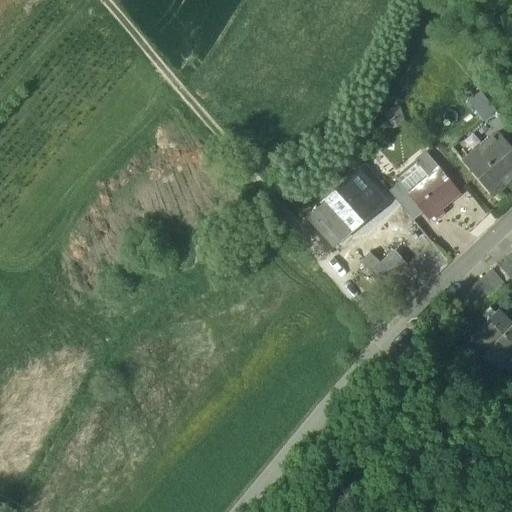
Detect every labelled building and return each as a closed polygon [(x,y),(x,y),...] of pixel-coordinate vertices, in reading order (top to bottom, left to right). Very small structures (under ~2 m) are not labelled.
[(466,166),(492,196),(511,179),(511,150),(498,133),(475,152),(478,155),(466,166)] [(420,167),(400,184),(407,193),(408,192),(408,193),(428,177),(438,168),(425,153),(415,161),(420,167)] [(423,213),(429,220),(434,215),(437,219),(443,214),(440,211),(459,195),(438,168),(428,177),(408,193),(408,192),(407,193),(423,213)] [(355,173),(331,196),(358,226),(383,204),(355,173)] [(390,192),(398,201),(407,193),(400,184),(390,192)] [(398,201),(414,221),(423,213),(407,193),(398,201)] [(334,247),(358,226),(331,196),(307,217),(334,247)] [(393,279),(410,297),(447,262),(432,243),(393,279)] [(380,261),(373,251),(362,260),(381,285),(408,264),(396,248),(380,261)] [(511,280),(511,263),(507,258),(498,265),(511,280)] [(492,271),(483,279),(496,294),(505,287),(506,286),(492,271)] [(483,279),(473,287),(487,303),(497,295),(496,294),(483,279)] [(473,287),(463,297),(477,313),(487,303),(473,287)] [(466,323),(477,313),(463,297),(452,307),(466,323)] [(461,348),(482,357),(511,326),(498,312),(480,330),(479,329),(461,348)] [(511,326),(482,357),(502,368),(509,360),(511,362),(511,361),(511,326)] [(403,355),(411,362),(421,350),(413,344),(403,355)]
